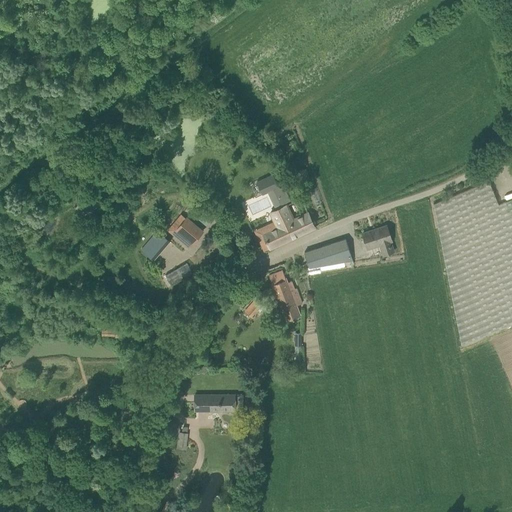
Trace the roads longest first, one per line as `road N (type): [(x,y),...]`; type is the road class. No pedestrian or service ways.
road 1 (unclassified): [(144,511),(169,358),(185,317),(202,299),(274,257),(460,184),(511,137)]
road 2 (track): [(249,0),(0,189)]
